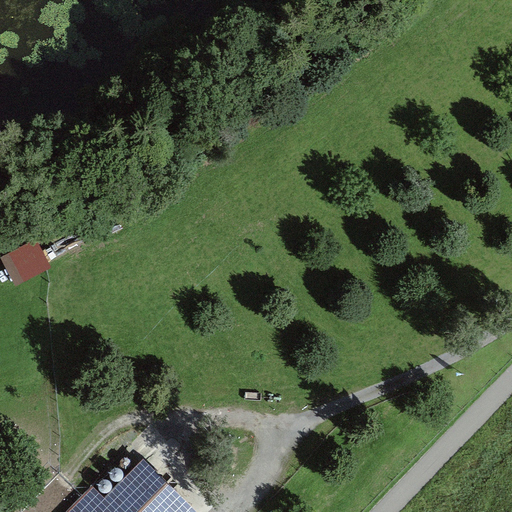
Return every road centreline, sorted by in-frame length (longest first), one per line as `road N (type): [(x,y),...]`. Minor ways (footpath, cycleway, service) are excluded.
road 1 (track): [(89,463),(147,427),(187,415),(230,415),(279,431),(422,373),(511,323)]
road 2 (unclassified): [(385,511),(511,381)]
